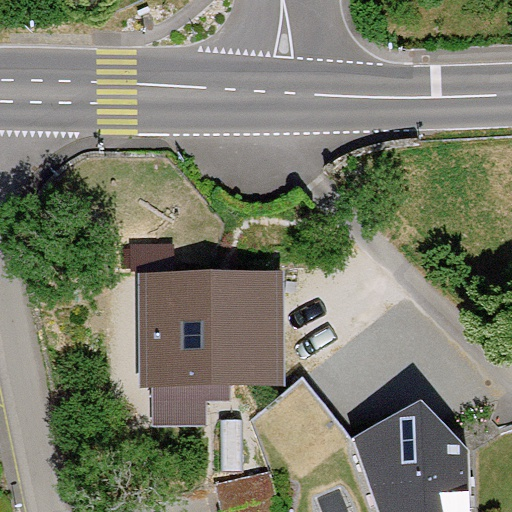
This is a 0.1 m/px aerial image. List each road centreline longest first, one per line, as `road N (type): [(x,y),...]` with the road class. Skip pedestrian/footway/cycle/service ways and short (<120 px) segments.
road 1 (primary): [(209,92),(511,93)]
road 2 (unclassified): [(0,231),(49,511)]
road 3 (primary): [(0,90),(209,92)]
